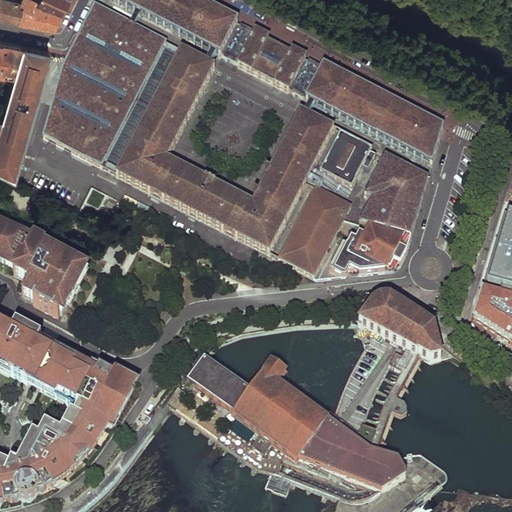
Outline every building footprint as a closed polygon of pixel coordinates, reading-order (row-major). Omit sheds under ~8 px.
[(11,0),(0,0),(0,17),(5,19),(18,22),(23,3),(11,0)] [(23,0),(23,3),(18,22),(37,25),(55,29),(62,16),(33,6),(34,2),(35,0),(34,0),(23,0)] [(34,2),(62,14),(68,3),(68,0),(37,0),(37,1),(35,0),(34,2)] [(224,58),(240,27),(241,25),(191,0),(105,0),(223,59),(224,58)] [(97,165),(163,43),(97,8),(71,54),(63,68),(44,138),(97,165)] [(240,27),(224,58),(232,62),(241,67),(256,35),(248,31),(240,27)] [(289,94),(291,93),(307,61),(307,60),(294,53),(292,56),(280,49),(269,44),(271,41),(257,34),(256,35),(241,67),(240,68),(289,94)] [(0,71),(13,75),(23,44),(0,39),(0,71)] [(49,49),(23,44),(13,75),(1,115),(0,118),(0,170),(11,176),(49,49)] [(217,70),(177,50),(128,141),(167,162),(217,70)] [(307,61),(291,93),(298,97),(307,101),(323,70),(315,65),(307,61)] [(323,70),(307,101),(307,103),(434,168),(445,132),(324,69),(323,70)] [(252,205),(287,223),(336,131),(302,114),(252,205)] [(343,135),(322,172),(354,189),(375,152),(343,135)] [(270,255),(287,223),(252,205),(167,162),(128,141),(111,173),(270,255)] [(376,199),(363,225),(413,240),(430,181),(388,158),(367,195),(376,199)] [(317,188),(280,260),(314,278),(345,219),(353,206),(317,188)] [(511,204),(508,202),(502,226),(488,270),(482,290),(473,321),(511,347),(511,204)] [(413,240),(363,225),(345,219),(314,278),(364,274),(401,271),(413,240)] [(0,264),(17,273),(14,280),(22,284),(28,288),(25,295),(29,297),(27,302),(34,306),(33,307),(58,320),(60,315),(62,317),(68,305),(71,307),(81,289),(78,287),(86,271),(33,243),(0,228),(0,264)] [(0,273),(14,280),(17,273),(0,264),(0,273)] [(28,288),(22,284),(18,291),(25,295),(28,288)] [(375,307),(360,329),(396,347),(408,353),(417,357),(420,359),(425,361),(434,365),(444,362),(443,360),(442,350),(440,341),(438,332),(434,330),(412,315),(396,305),(391,302),(387,301),(380,302),(375,307)] [(0,504),(4,504),(5,501),(13,504),(16,498),(19,501),(22,503),(27,504),(32,503),(36,499),(38,494),(38,490),(45,493),(48,486),(51,488),(67,477),(80,466),(88,456),(98,443),(107,428),(112,430),(134,390),(99,372),(96,377),(75,365),(73,371),(36,351),(41,342),(16,328),(9,341),(0,336),(0,504)] [(398,356),(391,369),(404,375),(391,400),(389,401),(386,405),(386,409),(386,412),(378,434),(364,429),(360,439),(378,451),(383,455),(389,438),(397,418),(403,420),(409,417),(409,410),(406,406),(402,404),(425,361),(420,359),(417,357),(408,353),(404,360),(398,356)] [(226,409),(232,414),(230,417),(252,432),(278,450),(298,465),(300,462),(372,490),(375,492),(379,493),(382,495),(406,480),(407,477),(406,472),(399,460),(392,458),(383,455),(378,451),(368,445),(363,441),(360,439),(335,422),(320,411),(294,393),(282,384),(288,377),(273,365),(252,393),(242,386),(227,375),(215,365),(206,358),(188,381),(198,388),(210,398),(226,409)] [(188,381),(186,379),(167,403),(180,412),(193,421),(208,433),(217,439),(236,453),(260,471),(262,471),(274,474),(279,476),(287,479),(288,476),(289,474),(291,473),(294,472),(298,472),(349,493),(355,494),(358,495),(363,494),(367,493),(372,490),(300,462),(298,465),(278,450),(252,432),(230,417),(232,414),(226,409),(210,398),(198,388),(188,381)]
